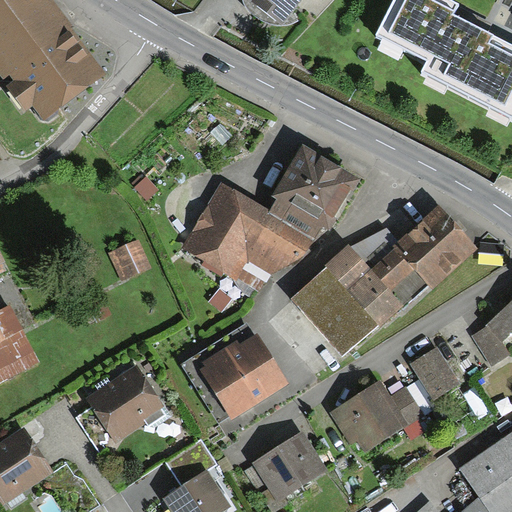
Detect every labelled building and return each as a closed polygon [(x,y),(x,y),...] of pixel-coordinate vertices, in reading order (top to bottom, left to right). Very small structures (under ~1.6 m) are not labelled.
[(0,0),(0,61),(47,123),(109,76),(51,0),(0,0)] [(263,0),(264,0),(257,9),(285,30),(307,0),(263,0)] [(454,8),(435,0),(400,0),(384,37),(433,60),(427,73),(509,110),(511,103),(511,54),(446,25),(454,8)] [(342,155),(285,125),(253,184),(309,214),(342,155)] [(298,226),(218,186),(186,249),(220,267),(234,239),(280,262),(298,226)] [(378,223),(291,304),(350,368),(476,251),(441,214),(403,249),(378,223)] [(138,247),(107,261),(120,288),(150,273),(138,247)] [(0,249),(0,279),(12,273),(0,249)] [(511,304),(473,339),(491,361),(511,342),(511,304)] [(11,307),(0,312),(0,382),(39,362),(11,307)] [(238,312),(187,345),(221,397),(272,364),(238,312)] [(438,349),(411,365),(432,400),(459,384),(438,349)] [(139,367),(90,399),(118,442),(167,411),(139,367)] [(382,382),(326,413),(354,462),(426,421),(409,391),(392,400),(382,382)] [(25,431),(0,446),(0,504),(51,473),(25,431)] [(511,511),(511,434),(463,470),(477,498),(490,511),(511,511)] [(304,435),(253,465),(277,506),(328,476),(304,435)] [(210,475),(165,503),(170,511),(230,511),(232,511),(210,475)] [(461,511),(440,511),(430,500),(417,511),(490,511),(477,498),(461,511)]
